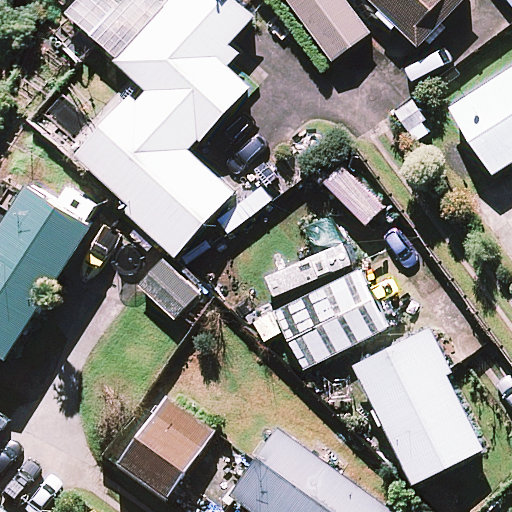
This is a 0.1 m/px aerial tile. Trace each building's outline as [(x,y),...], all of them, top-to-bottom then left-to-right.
[(115,0),(86,0),(74,13),(86,24),(76,35),(130,87),(73,145),(137,208),(133,212),(180,259),(241,197),(196,153),(257,90),(233,67),(245,55),(235,46),(261,19),(241,0),(131,0),(124,8),(115,0)] [(377,32),(351,0),(290,0),(340,61),(377,32)] [(376,0),(425,48),(472,0),(376,0)] [(511,166),(511,75),(459,110),(500,175),(511,166)] [(388,209),(347,168),(330,184),(371,226),(388,209)] [(0,347),(19,359),(102,229),(93,224),(103,209),(71,188),(61,203),(37,188),(30,199),(14,188),(0,209),(0,211),(15,221),(0,245),(0,347)] [(357,264),(348,243),(272,276),(281,297),(357,264)] [(204,295),(172,264),(148,289),(180,320),(204,295)] [(430,303),(416,266),(387,276),(400,313),(430,303)] [(393,329),(366,272),(283,312),(311,369),(393,329)] [(489,451),(431,333),(362,367),(419,485),(489,451)] [(217,437),(170,404),(121,472),(168,506),(217,437)] [(358,485),(284,431),(232,501),(246,511),(379,511),(353,493),(358,485)]
